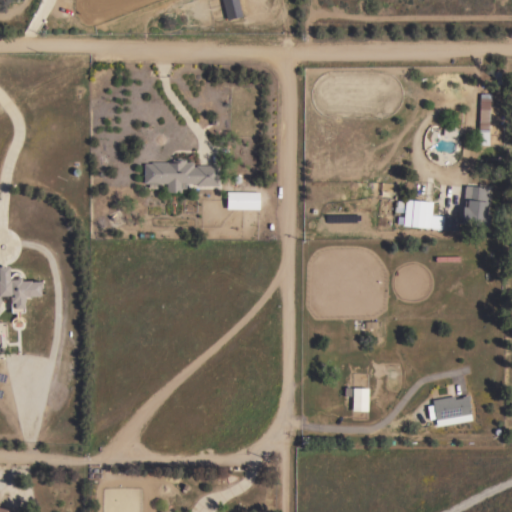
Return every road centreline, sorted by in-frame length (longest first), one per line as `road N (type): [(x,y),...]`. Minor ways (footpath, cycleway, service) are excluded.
road 1 (residential): [(0,45),(511,49)]
road 2 (residential): [(286,511),(286,50)]
road 3 (residential): [(0,453),(236,460),(258,452),(270,430),(286,425)]
